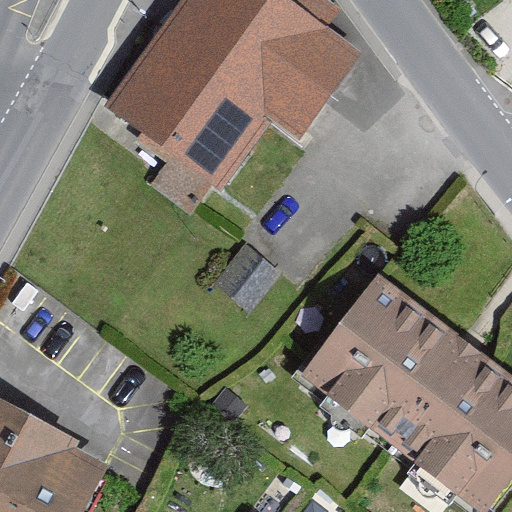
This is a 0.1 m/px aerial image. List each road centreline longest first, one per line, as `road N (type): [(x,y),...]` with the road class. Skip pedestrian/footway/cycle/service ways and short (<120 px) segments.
road 1 (secondary): [(98,0),(0,188)]
road 2 (tertiary): [(387,0),(511,165)]
